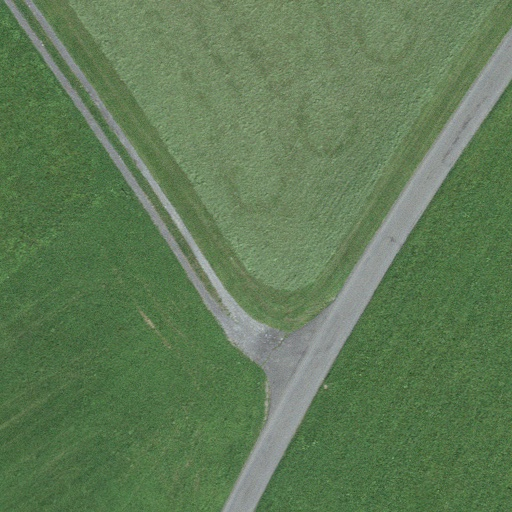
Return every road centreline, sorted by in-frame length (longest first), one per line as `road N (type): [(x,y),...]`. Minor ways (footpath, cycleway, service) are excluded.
road 1 (unclassified): [(243,511),(293,406),(511,68)]
road 2 (track): [(21,0),(293,406)]
